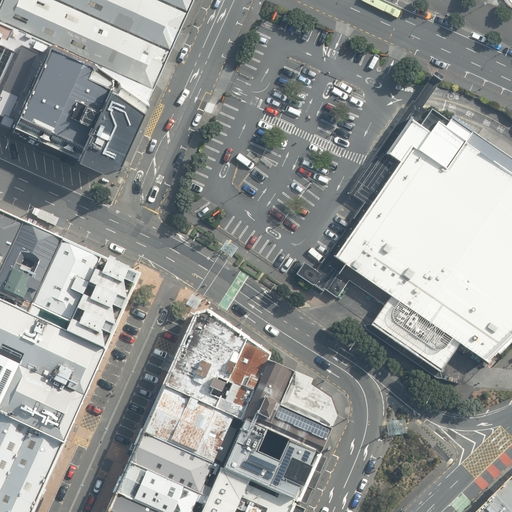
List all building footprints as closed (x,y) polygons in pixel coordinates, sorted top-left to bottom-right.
[(153,87),(192,0),(0,0),(0,19),(51,42),(119,72),(153,87)] [(0,19),(0,119),(14,126),(51,42),(0,19)] [(119,72),(51,42),(14,126),(80,155),(119,72)] [(153,87),(119,72),(80,155),(109,169),(119,166),(153,87)] [(459,344),(487,362),(511,336),(511,158),(451,117),(448,121),(430,109),(428,112),(422,108),(442,80),(433,75),(413,102),(411,101),(349,193),(364,204),(316,271),(304,262),(296,274),(322,292),(324,289),(336,298),(349,281),(384,305),(378,313),(370,324),(441,371),(447,361),(459,344)] [(0,269),(21,224),(0,214),(0,269)] [(61,241),(21,224),(0,269),(0,298),(30,313),(61,241)] [(139,276),(61,241),(30,313),(108,347),(139,276)] [(0,298),(0,413),(29,426),(63,442),(108,347),(30,313),(0,298)] [(164,386),(216,410),(248,340),(209,310),(195,314),(164,386)] [(270,362),(272,356),(248,340),(216,410),(235,418),(243,422),(244,420),(270,362)] [(290,441),(322,455),(333,430),(281,406),(296,374),(270,362),(244,420),(246,421),(269,432),(290,441)] [(221,448),(235,418),(216,410),(164,386),(144,431),(145,431),(144,433),(214,464),(219,451),(223,452),(224,449),(221,448)] [(0,413),(0,488),(29,426),(0,413)] [(225,469),(298,502),(301,504),(323,455),(322,455),(290,441),(281,463),(259,453),(269,432),(246,421),(225,469)] [(0,511),(30,511),(63,442),(29,426),(0,488),(0,511)] [(145,431),(144,431),(142,430),(135,446),(136,447),(129,462),(208,497),(212,489),(204,485),(214,464),(144,433),(145,431)] [(208,497),(129,462),(123,478),(121,477),(114,494),(115,494),(116,495),(117,493),(160,511),(192,511),(197,502),(204,506),(208,497)] [(294,511),(298,502),(225,469),(222,467),(203,511),(294,511)] [(511,511),(511,481),(480,511),(511,511)] [(160,511),(117,493),(116,495),(115,494),(106,511),(160,511)]
